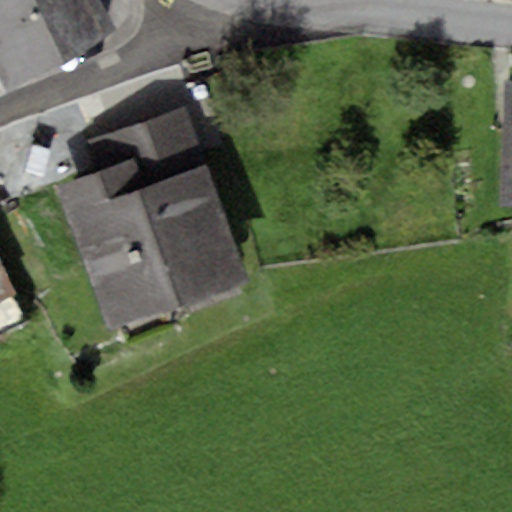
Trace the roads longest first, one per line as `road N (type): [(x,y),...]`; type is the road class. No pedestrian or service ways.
road 1 (residential): [(205,0),(82,82),(0,123)]
road 2 (tertiary): [(310,0),(511,24)]
